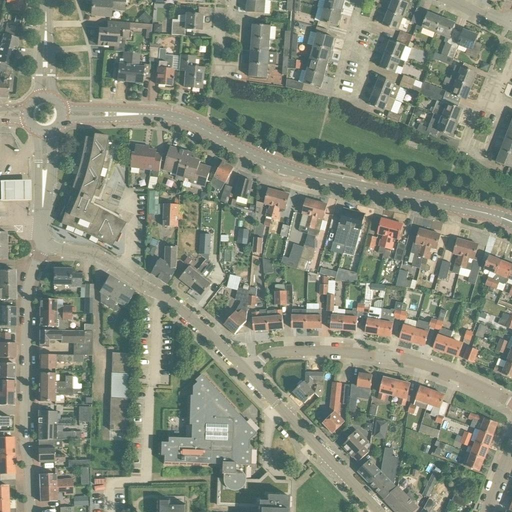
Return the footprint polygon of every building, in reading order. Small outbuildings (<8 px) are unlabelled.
[(4,0),(3,10),(24,12),(24,0),(4,0)] [(124,12),(124,0),(107,0),(107,2),(93,1),(92,9),(94,9),(94,16),(110,17),(111,10),(124,12)] [(271,1),(266,1),(253,0),(248,0),(247,13),(270,14),(271,1)] [(342,14),(345,1),(339,0),(326,0),(324,9),(342,14)] [(393,0),(389,12),(403,18),(409,5),(396,0),(393,0)] [(342,14),(324,9),(321,22),(338,27),(342,14)] [(411,22),(417,25),(422,13),(416,10),(413,20),(412,20),(411,22)] [(152,19),(145,12),(140,18),(146,25),(152,19)] [(403,18),(389,12),(384,26),(398,31),(403,18)] [(422,29),(435,34),(441,18),(428,13),(428,15),(422,13),(417,25),(416,28),(422,30),(422,29)] [(182,37),(183,34),(201,35),(202,16),(186,15),(178,17),(177,21),(172,20),(172,23),(167,22),(166,35),(182,37)] [(435,34),(449,39),(452,32),(455,24),(441,18),(435,34)] [(128,39),(130,24),(108,22),(108,30),(99,29),(98,46),(118,47),(118,38),(128,39)] [(4,35),(2,43),(0,42),(0,47),(16,51),(22,29),(6,25),(4,35)] [(253,25),(252,38),(270,40),(271,27),(253,25)] [(318,34),(327,36),(329,31),(317,27),(315,33),(318,34)] [(399,38),(410,43),(413,36),(401,31),(399,38)] [(462,36),(458,46),(471,50),(469,56),(471,56),(477,59),(482,45),(475,43),(478,36),(464,31),(462,36)] [(335,38),(327,36),(318,34),(314,46),(332,51),(335,38)] [(270,40),(252,38),(251,51),(269,53),(270,40)] [(391,41),(386,54),(400,60),(405,47),(408,48),(410,43),(399,38),(397,43),(391,41)] [(446,45),(442,55),(448,57),(452,46),(446,44),(446,45)] [(332,51),(314,46),(311,59),(328,64),(332,51)] [(448,57),(453,60),(458,48),(452,46),(448,57)] [(16,51),(0,47),(0,65),(5,66),(12,68),(16,51)] [(174,51),(160,49),(151,49),(150,59),(159,60),(157,85),(172,86),(172,80),(173,80),(173,78),(172,78),(173,70),(172,70),(174,51)] [(276,53),(269,53),(251,51),(251,64),(268,66),(275,66),(276,53)] [(117,81),(130,82),(133,53),(124,52),(123,60),(125,60),(124,65),(118,65),(117,81)] [(133,53),(130,82),(143,83),(143,78),(150,78),(150,65),(144,65),(144,67),(138,67),(139,54),(133,53)] [(439,62),(440,61),(442,56),(435,53),(433,59),(439,62)] [(406,62),(400,60),(386,54),(381,68),(395,73),(398,67),(403,69),(406,62)] [(440,61),(445,63),(451,66),(453,60),(448,57),(442,55),(440,61)] [(184,88),(201,89),(203,69),(194,68),(195,58),(180,57),(179,71),(186,72),(184,88)] [(328,64),(311,59),(307,71),(325,76),(328,64)] [(268,66),(251,64),(250,77),(267,79),(268,66)] [(12,68),(5,66),(4,70),(2,69),(1,72),(0,78),(0,98),(8,99),(9,82),(12,68)] [(451,79),(457,82),(471,87),(477,74),(470,71),(456,66),(451,79)] [(307,71),(304,84),(305,84),(321,89),(325,76),(307,71)] [(402,81),(414,86),(416,80),(404,76),(402,81)] [(396,100),(400,88),(401,88),(400,87),(394,85),(394,84),(380,78),(375,92),(396,100)] [(471,87),(457,82),(451,79),(447,78),(444,84),(454,88),(452,95),(445,93),(446,91),(424,83),(423,86),(422,89),(453,101),(460,104),(462,99),(466,101),(471,87)] [(303,92),(305,84),(304,84),(287,79),(286,88),(300,91),(303,92)] [(414,86),(402,81),(400,87),(401,88),(400,88),(419,96),(422,89),(414,86)] [(433,114),(444,118),(457,123),(463,110),(451,105),(453,101),(422,89),(419,96),(437,103),(433,114)] [(384,110),(390,112),(391,112),(396,100),(375,92),(369,105),(370,106),(370,105),(384,111),(384,110)] [(390,112),(388,118),(400,122),(402,116),(391,112),(390,112)] [(457,123),(444,118),(442,126),(431,124),(429,129),(420,125),(417,131),(429,136),(430,133),(438,136),(439,132),(452,137),(457,123)] [(99,209),(90,205),(93,197),(98,198),(103,184),(107,170),(110,156),(113,142),(108,141),(108,137),(94,135),(93,139),(85,137),(83,151),(80,163),(77,176),(72,189),(75,190),(72,198),(70,197),(66,208),(64,207),(60,216),(63,217),(61,224),(75,229),(87,234),(98,240),(111,247),(115,242),(118,243),(122,234),(120,233),(126,224),(112,215),(99,209)] [(511,154),(511,140),(506,138),(501,150),(511,154)] [(419,145),(408,140),(406,145),(417,150),(419,145)] [(150,177),(148,189),(155,189),(158,178),(163,154),(156,154),(157,150),(150,150),(150,147),(136,145),(135,154),(133,153),(131,168),(151,170),(150,177)] [(186,177),(187,174),(191,159),(193,154),(171,148),(166,166),(164,171),(171,173),(178,175),(176,179),(185,182),(186,177)] [(511,154),(501,150),(497,163),(511,168),(511,154)] [(185,182),(191,183),(206,188),(211,168),(204,166),(204,168),(199,167),(201,162),(191,159),(187,174),(186,177),(185,182)] [(227,183),(234,168),(223,162),(215,176),(211,183),(211,185),(221,191),(223,189),(226,183),(227,183)] [(253,182),(240,179),(236,197),(248,200),(253,182)] [(30,182),(2,182),(2,184),(2,200),(3,200),(3,202),(31,201),(30,182)] [(232,188),(226,186),(220,202),(225,203),(227,198),(229,198),(232,188)] [(266,217),(272,218),(279,192),(269,189),(265,204),(271,206),(269,211),(268,210),(266,217)] [(158,192),(158,190),(149,190),(148,214),(153,214),(154,214),(157,215),(158,205),(158,192)] [(290,195),(279,192),(272,218),(278,220),(280,213),(279,213),(280,208),(286,210),(290,195)] [(304,214),(300,226),(310,228),(317,202),(307,200),(303,214),(304,214)] [(308,235),(316,237),(320,234),(323,220),(324,220),(328,205),(317,202),(310,228),(308,235)] [(175,206),(164,205),(164,227),(178,228),(179,206),(175,206)] [(344,230),(342,237),(348,238),(355,212),(344,209),(340,224),(347,226),(345,230),(344,230)] [(355,212),(348,238),(346,246),(356,249),(365,215),(355,212)] [(380,247),(386,248),(393,222),(382,219),(378,234),(384,236),(383,241),(381,240),(380,247)] [(403,225),(393,222),(386,248),(385,250),(391,251),(393,243),(392,243),(393,238),(399,240),(403,225)] [(249,230),(239,229),(239,238),(248,239),(249,230)] [(422,264),(430,232),(420,229),(416,244),(414,244),(411,255),(416,256),(412,268),(420,270),(422,264)] [(430,232),(422,264),(427,266),(428,260),(430,260),(431,253),(430,253),(431,248),(437,250),(441,235),(430,232)] [(207,260),(209,262),(210,255),(211,235),(201,235),(200,254),(201,254),(201,255),(207,260)] [(369,236),(366,248),(374,250),(378,238),(369,236)] [(263,239),(254,238),(253,253),(261,254),(263,239)] [(461,268),(468,242),(458,239),(454,254),(460,256),(458,260),(457,260),(455,267),(461,268)] [(468,242),(461,268),(459,275),(465,277),(466,273),(471,275),(469,283),(476,285),(482,261),(475,259),(479,245),(468,242)] [(406,246),(398,244),(394,260),(401,262),(406,246)] [(148,253),(153,257),(157,248),(151,245),(148,253)] [(304,248),(294,245),(287,266),(297,269),(304,248)] [(305,246),(304,248),(297,269),(305,272),(306,271),(310,273),(313,263),(311,262),(315,249),(305,246)] [(176,269),(177,247),(166,247),(166,263),(161,259),(152,274),(168,285),(173,277),(174,277),(177,270),(176,269)] [(491,272),(496,274),(501,261),(489,257),(484,269),(491,272)] [(272,262),(263,259),(264,269),(273,268),(272,262)] [(181,279),(191,288),(211,263),(209,262),(207,260),(205,262),(198,271),(191,266),(181,279)] [(496,274),(494,280),(500,282),(506,284),(508,279),(511,269),(511,265),(501,261),(496,274)] [(215,267),(211,263),(191,288),(202,296),(213,283),(206,277),(211,272),(215,267)] [(443,263),(439,278),(447,280),(451,265),(443,263)] [(54,270),(54,285),(70,285),(70,288),(81,288),(82,275),(71,275),(71,270),(54,270)] [(338,273),(336,279),(336,281),(345,282),(348,272),(339,270),(338,273)] [(0,285),(16,286),(15,271),(0,271),(0,285)] [(335,272),(328,271),(327,276),(333,278),(336,279),(338,273),(335,272)] [(407,282),(409,274),(400,271),(396,288),(410,289),(412,283),(407,282)] [(227,287),(237,290),(240,277),(230,274),(227,287)] [(101,292),(120,303),(126,307),(135,291),(109,277),(101,292)] [(494,280),(489,277),(486,285),(489,286),(491,287),(494,280)] [(494,280),(491,287),(495,288),(497,289),(500,282),(494,280)] [(0,307),(14,308),(14,300),(16,300),(16,286),(0,285),(0,307)] [(93,298),(93,286),(85,286),(85,298),(93,298)] [(320,286),(320,296),(328,296),(328,286),(320,286)] [(247,312),(248,306),(250,291),(239,288),(236,300),(241,301),(241,304),(236,312),(224,325),(235,335),(247,322),(247,312)] [(250,291),(248,306),(256,307),(256,297),(257,289),(250,288),(250,291)] [(275,305),(286,305),(285,292),(275,292),(275,305)] [(335,297),(328,296),(327,311),(333,311),(334,311),(335,297)] [(93,298),(85,298),(84,314),(93,314),(93,298)] [(40,300),(40,314),(72,314),(72,307),(63,307),(63,306),(57,306),(57,300),(40,300)] [(391,311),(390,318),(382,317),(379,335),(391,337),(395,319),(400,320),(402,312),(403,304),(396,303),(395,311),(391,311)] [(369,311),(370,306),(365,305),(364,313),(369,314),(366,333),(379,335),(382,317),(382,313),(369,311)] [(14,308),(0,307),(0,327),(16,327),(16,308),(14,308)] [(307,310),(307,329),(322,329),(322,316),(322,310),(314,310),(314,309),(307,309),(307,310)] [(269,330),(268,312),(267,310),(260,311),(260,312),(253,313),(253,319),(254,332),(269,330)] [(268,312),(269,330),(284,329),(283,316),(282,316),(282,310),(268,312)] [(292,329),(307,329),(307,310),(293,310),(293,316),(292,316),(292,329)] [(442,329),(447,312),(441,310),(437,321),(435,329),(440,331),(441,331),(442,329)] [(334,311),(333,311),(333,316),(332,316),(331,330),(344,331),(345,317),(345,312),(334,311)] [(72,314),(40,314),(40,327),(65,328),(65,321),(72,321),(72,314)] [(357,332),(358,318),(345,317),(344,331),(357,332)] [(419,320),(416,330),(413,343),(425,346),(429,333),(430,328),(429,327),(431,323),(419,320)] [(435,329),(437,321),(432,320),(431,323),(429,327),(430,328),(435,329)] [(413,343),(416,330),(404,326),(400,339),(413,343)] [(453,333),(442,329),(441,331),(440,331),(434,349),(446,353),(450,341),(453,333)] [(76,344),(76,356),(83,356),(92,356),(92,332),(84,332),(40,331),(40,348),(49,348),(49,344),(54,344),(54,341),(61,341),(61,343),(76,344)] [(468,331),(465,340),(471,342),(474,333),(468,331)] [(0,358),(15,359),(16,344),(10,344),(10,333),(0,333),(0,358)] [(499,345),(507,348),(509,343),(501,340),(499,345)] [(458,357),(462,345),(450,341),(446,353),(458,357)] [(504,354),(507,348),(499,345),(497,351),(504,354)] [(467,349),(463,359),(474,363),(478,353),(467,349)] [(111,353),(111,374),(129,374),(129,354),(113,353),(111,353)] [(83,356),(76,356),(40,356),(39,369),(56,369),(56,363),(83,363),(83,356)] [(511,364),(507,362),(505,369),(496,365),(494,371),(503,374),(511,378),(511,364)] [(0,378),(15,379),(15,365),(0,364),(0,378)] [(325,394),(324,373),(306,374),(306,381),(305,383),(304,382),(294,392),(305,404),(315,394),(320,399),(325,394)] [(39,388),(73,388),(73,376),(65,376),(65,382),(56,382),(56,374),(39,374),(39,388)] [(362,394),(370,395),(373,375),(360,374),(358,387),(351,386),(350,396),(357,397),(357,394),(362,395),(362,394)] [(168,438),(168,444),(162,444),(162,448),(159,448),(158,455),(164,455),(164,463),(164,465),(222,467),(221,475),(223,475),(223,480),(246,481),(246,466),(251,466),(251,449),(249,449),(249,441),(257,434),(234,410),(236,409),(205,376),(204,377),(201,375),(195,381),(197,384),(193,387),(193,393),(190,393),(190,396),(188,396),(187,425),(191,425),(191,439),(185,439),(185,437),(168,437),(168,438)] [(393,396),(397,381),(384,378),(380,393),(378,400),(385,401),(386,395),(393,396)] [(0,393),(15,394),(15,381),(0,381),(0,393)] [(397,381),(393,396),(401,398),(399,405),(405,406),(407,400),(411,384),(397,381)] [(339,415),(342,385),(333,384),(332,394),(329,419),(324,424),(333,434),(345,422),(339,415)] [(428,404),(433,392),(421,387),(416,400),(428,404)] [(56,396),(73,396),(73,388),(39,388),(39,402),(55,402),(56,396)] [(433,392),(428,404),(426,410),(432,412),(432,413),(439,415),(436,422),(442,424),(449,404),(443,402),(445,396),(433,392)] [(0,393),(0,405),(15,406),(15,394),(0,393)] [(127,430),(128,399),(111,399),(110,430),(127,430)] [(372,404),(369,415),(376,416),(379,405),(372,404)] [(407,411),(414,414),(417,406),(410,404),(407,411)] [(91,409),(78,409),(78,423),(90,423),(91,409)] [(39,426),(62,426),(71,426),(71,419),(62,419),(62,420),(56,420),(57,412),(39,412),(39,426)] [(473,428),(481,431),(493,436),(498,424),(471,413),(469,417),(476,420),(473,428)] [(12,421),(12,419),(10,419),(10,417),(2,417),(0,417),(0,416),(0,432),(10,432),(10,427),(12,427),(12,426),(12,425),(13,425),(13,424),(13,423),(12,422),(12,421)] [(374,421),(374,438),(386,438),(387,421),(374,421)] [(421,425),(419,432),(426,435),(431,437),(434,429),(421,425)] [(62,431),(62,426),(39,426),(39,441),(53,440),(83,440),(82,431),(62,431)] [(370,445),(357,431),(348,439),(349,440),(343,446),(353,457),(354,457),(359,461),(358,462),(359,462),(369,452),(370,445)] [(493,436),(481,431),(476,443),(489,448),(493,436)] [(342,447),(348,435),(341,432),(336,444),(342,447)] [(464,438),(471,441),(473,435),(466,432),(464,438)] [(0,456),(15,456),(14,438),(1,439),(0,438),(0,456)] [(471,441),(464,438),(461,444),(468,447),(471,441)] [(53,440),(39,441),(39,448),(38,448),(39,463),(65,462),(64,455),(54,455),(54,448),(53,440)] [(489,448),(476,443),(472,455),(484,460),(489,448)] [(388,472),(389,464),(391,454),(384,453),(383,463),(381,473),(369,484),(385,500),(396,488),(385,477),(388,472)] [(484,460),(472,455),(467,467),(480,472),(484,460)] [(0,474),(1,475),(16,474),(15,456),(0,456),(0,474)] [(358,472),(369,484),(381,473),(370,461),(358,472)] [(422,495),(429,498),(440,473),(433,470),(422,495)] [(40,489),(74,488),(73,479),(56,480),(56,475),(40,475),(40,489)] [(287,511),(288,497),(287,496),(288,482),(267,481),(265,479),(263,477),(259,481),(246,481),(223,480),(218,480),(217,506),(258,507),(257,511),(287,511)] [(0,500),(9,500),(8,486),(0,486),(0,500)] [(398,487),(396,488),(385,500),(396,511),(413,511),(418,508),(412,502),(416,497),(411,491),(406,496),(398,487)] [(74,496),(74,488),(40,489),(41,503),(57,502),(57,493),(65,493),(65,496),(74,496)] [(466,508),(468,501),(455,495),(452,502),(466,508)] [(74,507),(83,507),(87,507),(87,497),(73,497),(74,507)] [(437,505),(430,498),(424,509),(427,511),(435,511),(433,509),(437,505)] [(0,511),(9,511),(9,500),(0,500),(0,511)] [(185,511),(186,504),(169,504),(169,500),(157,500),(156,511),(185,511)]
